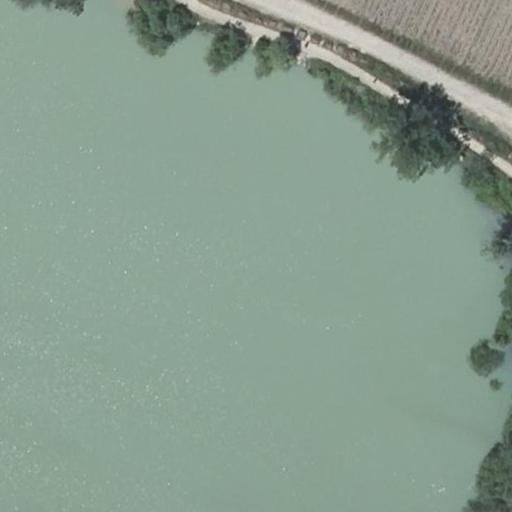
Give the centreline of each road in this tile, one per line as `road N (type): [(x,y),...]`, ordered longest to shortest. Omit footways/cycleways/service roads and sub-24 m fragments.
road 1 (track): [(511,171),(439,117),(325,56),(186,0)]
road 2 (track): [(511,113),(375,44),(257,0)]
